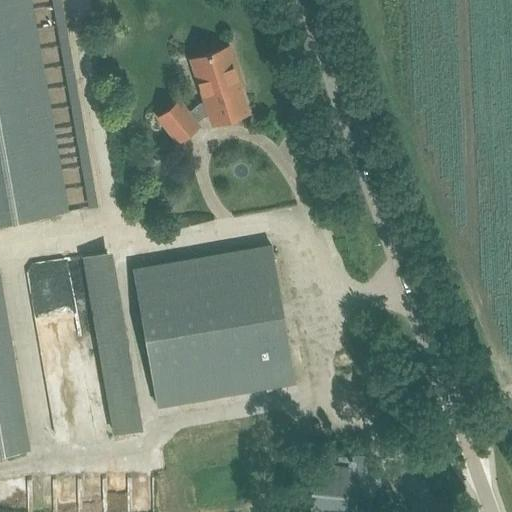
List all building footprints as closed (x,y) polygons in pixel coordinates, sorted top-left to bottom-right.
[(0,0),(0,223),(69,211),(31,0),(0,0)] [(229,47),(191,59),(205,101),(199,103),(188,112),(179,101),(178,99),(156,118),(177,143),(200,125),(197,121),(202,118),(207,115),(210,123),(248,111),(245,103),(237,79),(240,78),(229,47)] [(272,245),(252,249),(133,269),(156,404),(295,380),(272,245)] [(109,428),(139,424),(112,247),(82,251),(109,428)] [(31,277),(32,289),(65,288),(65,276),(31,277)] [(0,448),(28,445),(22,405),(44,402),(31,315),(6,319),(0,278),(0,448)] [(348,478),(370,480),(372,456),(358,455),(338,456),(337,466),(308,463),(306,479),(311,480),(309,503),(344,506),(348,478)]
